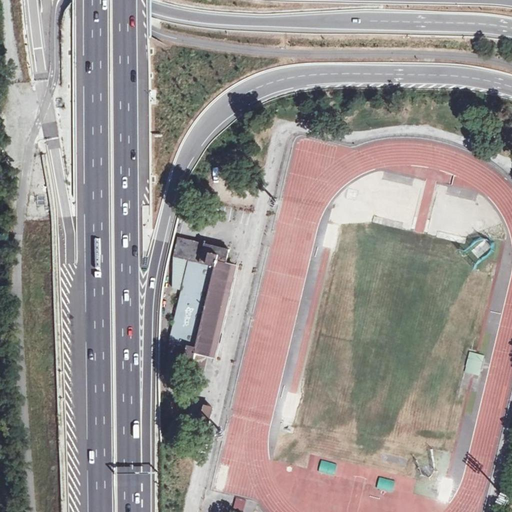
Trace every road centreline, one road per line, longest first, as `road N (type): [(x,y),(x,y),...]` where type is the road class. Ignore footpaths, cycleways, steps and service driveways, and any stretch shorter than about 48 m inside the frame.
road 1 (motorway): [(143,511),(150,275),(190,143),(253,88),(291,78),(454,75),(511,86)]
road 2 (motorway): [(130,511),(125,0)]
road 3 (motorway): [(96,0),(100,511)]
road 4 (motorway): [(129,0),(201,19),(511,26)]
road 5 (track): [(29,145),(7,0)]
